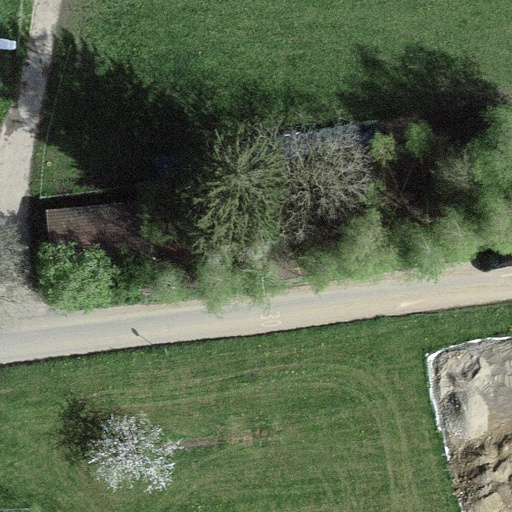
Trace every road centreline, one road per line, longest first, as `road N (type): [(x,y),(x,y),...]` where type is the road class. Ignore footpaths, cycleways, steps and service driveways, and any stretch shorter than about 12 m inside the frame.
road 1 (unclassified): [(0,351),(511,276)]
road 2 (track): [(0,161),(35,51),(38,0)]
road 3 (track): [(26,348),(0,186)]
